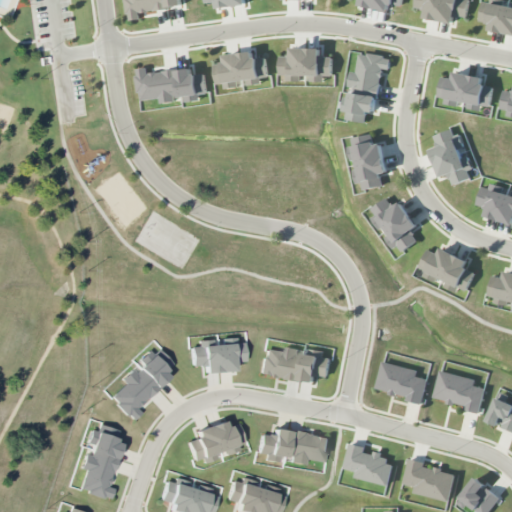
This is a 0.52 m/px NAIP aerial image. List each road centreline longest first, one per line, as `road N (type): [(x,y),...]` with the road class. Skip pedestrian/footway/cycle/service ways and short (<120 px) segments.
road 1 (residential): [(103,0),(121,117),(149,170),(221,221),(320,242),(353,277),(363,322),(346,418)]
road 2 (residential): [(511,471),(477,450),(253,398),(226,399),(193,408),(165,430),(131,511)]
road 3 (residential): [(111,49),(303,25),(511,59)]
road 4 (residential): [(423,42),(408,121),(417,181),(463,233),(511,250)]
